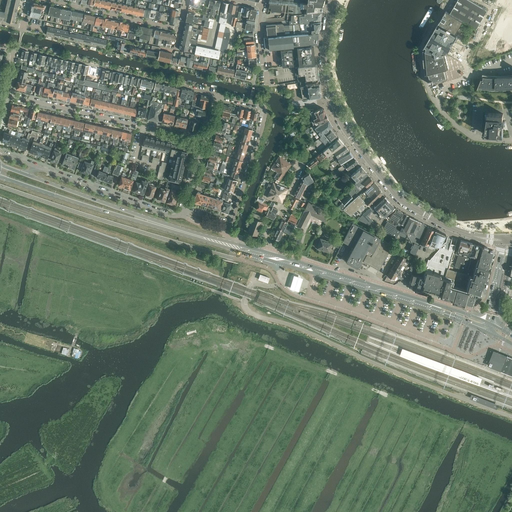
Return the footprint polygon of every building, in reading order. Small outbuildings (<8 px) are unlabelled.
[(7,0),(6,6),(18,9),(19,2),(8,0),(7,0)] [(125,12),(126,12),(129,0),(127,0),(127,2),(126,5),(123,4),(121,11),(125,12)] [(188,8),(192,9),(193,7),(197,8),(199,1),(204,2),(204,3),(208,4),(208,0),(190,0),(189,6),(188,7),(188,8)] [(215,0),(212,15),(214,16),(215,9),(218,9),(220,2),(216,1),(215,0)] [(270,0),(270,2),(269,2),(268,7),(271,8),(270,11),(284,12),(284,17),(267,19),(266,22),(288,20),(291,20),(291,15),(299,14),(306,14),(321,12),(322,6),(321,6),(323,0),(270,0)] [(476,29),(488,10),(471,0),(470,0),(457,0),(450,14),(463,21),(476,29)] [(47,14),(48,14),(50,6),(45,5),(34,3),(34,2),(33,3),(33,4),(32,6),(43,8),(48,9),(47,14)] [(136,15),(137,15),(140,2),(138,2),(137,4),(137,7),(134,6),(132,14),(136,14),(136,15)] [(147,17),(149,17),(152,3),(149,3),(148,9),(145,8),(143,16),(147,17)] [(227,18),(228,18),(230,18),(231,12),(234,13),(236,5),(230,4),(228,12),(227,18)] [(435,4),(425,20),(428,22),(439,6),(435,4)] [(158,19),(160,20),(163,6),(160,5),(159,11),(156,10),(154,19),(158,19)] [(18,9),(6,6),(5,12),(16,15),(18,9)] [(61,17),(64,18),(66,10),(61,8),(58,23),(60,23),(61,17)] [(178,11),(172,9),(171,14),(167,13),(167,15),(178,17),(179,15),(178,15),(179,12),(178,11)] [(64,18),(63,24),(65,24),(66,19),(70,19),(72,11),(66,10),(64,18)] [(438,23),(456,34),(463,21),(450,14),(446,11),(438,23)] [(5,12),(3,20),(14,23),(16,15),(5,12)] [(78,12),(75,26),(77,27),(78,24),(79,20),(81,21),(83,13),(78,12)] [(202,20),(202,19),(202,18),(194,17),(195,13),(187,12),(186,17),(199,20),(202,20)] [(313,22),(320,22),(320,20),(321,20),(321,12),(306,14),(299,14),(291,15),(291,20),(288,20),(289,24),(310,22),(310,21),(313,21),(313,22)] [(85,22),(88,23),(90,15),(84,14),(83,21),(82,21),(81,28),(84,29),(85,22)] [(178,17),(167,15),(167,16),(166,16),(165,21),(168,22),(169,19),(168,18),(168,17),(170,17),(169,22),(175,23),(177,22),(178,17)] [(236,21),(254,24),(254,19),(248,18),(243,17),(237,16),(236,21)] [(101,25),(105,26),(107,19),(102,17),(99,27),(99,29),(99,32),(101,32),(102,27),(101,26),(101,25)] [(113,28),(117,29),(118,21),(113,20),(110,34),(112,35),(113,28)] [(254,30),(254,24),(236,21),(235,26),(238,27),(237,31),(238,31),(238,32),(242,33),(242,29),(240,29),(240,27),(254,30)] [(320,28),(320,22),(313,22),(313,21),(310,21),(310,22),(289,24),(283,25),(284,34),(290,33),(290,34),(296,33),(296,35),(308,34),(308,32),(319,31),(319,29),(319,28),(320,28)] [(425,21),(414,40),(418,42),(429,23),(425,21)] [(185,23),(184,28),(199,31),(199,30),(195,29),(195,28),(194,27),(194,29),(192,28),(193,25),(185,23)] [(264,37),(264,38),(281,36),(281,34),(284,34),(283,25),(283,23),(266,25),(266,29),(265,29),(265,30),(266,30),(266,33),(265,33),(265,37),(264,37)] [(423,50),(435,54),(436,57),(445,54),(445,52),(447,49),(450,43),(456,34),(438,23),(433,33),(427,42),(424,48),(423,50)] [(139,41),(152,43),(153,37),(155,29),(142,26),(140,35),(139,41)] [(221,46),(220,49),(220,51),(226,52),(230,33),(229,29),(227,28),(227,27),(225,26),(225,27),(225,30),(224,32),(223,35),(223,38),(222,41),(222,43),(221,46)] [(50,34),(54,35),(55,29),(48,27),(46,34),(50,35),(50,34)] [(57,37),(61,38),(62,30),(55,29),(54,35),(57,36),(57,37)] [(65,37),(68,38),(70,32),(62,30),(61,38),(65,39),(65,37)] [(162,39),(164,39),(166,32),(162,31),(160,30),(157,45),(160,45),(162,39)] [(72,40),(76,41),(77,34),(70,32),(68,38),(72,39),(72,40)] [(171,33),(168,47),(173,48),(174,46),(171,45),(172,41),(175,42),(176,35),(175,34),(171,33)] [(289,48),(306,46),(312,45),(314,45),(315,44),(314,41),(317,41),(317,38),(318,38),(318,37),(318,33),(308,34),(296,35),(284,36),(264,38),(265,50),(269,49),(289,48)] [(80,41),(83,41),(85,35),(77,34),(76,41),(79,42),(80,41)] [(183,34),(182,39),(196,42),(197,40),(190,39),(191,36),(183,34)] [(86,43),(90,44),(92,37),(85,35),(83,41),(87,42),(86,43)] [(94,44),(98,45),(99,39),(92,37),(90,44),(94,45),(94,44)] [(126,40),(122,39),(119,38),(118,42),(119,42),(117,49),(119,50),(119,51),(122,51),(123,51),(126,40)] [(99,39),(98,45),(101,45),(101,47),(105,48),(107,40),(99,39)] [(306,46),(289,48),(290,58),(283,58),(284,61),(282,61),(282,65),(291,64),(291,66),(314,63),(313,59),(314,59),(313,48),(312,48),(312,47),(312,45),(306,46)] [(129,53),(137,55),(138,48),(131,46),(130,53),(129,53)] [(220,49),(215,48),(214,51),(196,47),(195,53),(218,58),(220,51),(220,49)] [(138,48),(137,55),(145,56),(146,50),(140,49),(139,48),(138,48)] [(145,57),(156,59),(158,52),(147,50),(145,57)] [(159,51),(157,59),(170,62),(172,53),(160,50),(158,50),(158,51),(159,51)] [(427,74),(446,69),(449,68),(445,54),(436,57),(435,54),(423,50),(424,58),(424,67),(425,66),(426,75),(427,74)] [(186,62),(187,53),(186,53),(185,57),(180,56),(179,60),(177,59),(176,64),(183,65),(184,61),(186,62)] [(187,53),(186,62),(185,65),(186,65),(186,66),(191,67),(193,60),(194,55),(191,54),(191,58),(188,58),(189,54),(187,53)] [(36,63),(44,65),(46,56),(39,54),(36,63)] [(197,68),(202,69),(203,63),(204,60),(205,57),(202,56),(201,62),(198,62),(197,68)] [(209,66),(208,71),(215,72),(218,60),(209,58),(209,63),(210,64),(209,66)] [(73,73),(76,73),(76,71),(80,72),(82,64),(76,63),(73,73)] [(234,77),(240,78),(242,70),(238,69),(239,67),(242,68),(243,66),(237,64),(236,70),(234,77)] [(298,81),(300,81),(318,78),(317,64),(294,67),(295,75),(297,75),(298,81)] [(89,66),(87,74),(99,77),(101,69),(89,66)] [(245,69),(244,71),(242,70),(240,78),(245,79),(246,78),(247,78),(247,75),(246,75),(247,71),(248,72),(249,67),(246,66),(246,70),(245,69)] [(109,71),(103,69),(100,80),(102,80),(103,78),(107,79),(109,71)] [(448,78),(448,76),(446,69),(427,74),(430,84),(447,79),(448,78)] [(511,75),(511,76),(509,77),(503,77),(496,77),(490,77),(483,76),(483,79),(481,79),(476,91),(477,91),(478,87),(483,87),(490,88),(496,88),(503,88),(510,88),(510,92),(511,92),(511,75)] [(300,86),(311,85),(311,86),(319,84),(318,78),(300,81),(300,83),(300,86)] [(25,91),(26,86),(32,88),(32,90),(35,91),(36,86),(18,82),(17,85),(16,85),(16,87),(16,88),(16,89),(25,91)] [(156,90),(159,90),(161,83),(156,82),(154,89),(153,93),(155,94),(156,90)] [(311,85),(300,86),(300,88),(302,99),(309,98),(309,99),(316,97),(320,97),(321,95),(319,84),(311,86),(311,85)] [(82,103),(84,104),(87,91),(88,87),(86,86),(83,96),(81,95),(79,103),(80,103),(82,104),(82,103)] [(183,96),(186,96),(188,90),(182,88),(180,98),(182,98),(183,96)] [(188,90),(186,96),(186,99),(190,99),(192,100),(194,91),(188,90)] [(149,107),(149,105),(151,100),(148,100),(147,106),(143,105),(143,108),(139,107),(137,116),(141,117),(141,118),(144,118),(146,109),(147,106),(149,107)] [(156,102),(153,101),(151,100),(149,105),(150,105),(150,104),(152,105),(148,119),(158,122),(161,107),(164,108),(163,111),(163,112),(164,107),(165,104),(156,102)] [(191,108),(194,109),(196,109),(196,112),(198,112),(197,115),(198,115),(198,116),(200,117),(200,116),(205,117),(206,111),(199,109),(200,107),(195,106),(192,105),(191,110),(191,108)] [(314,111),(313,109),(308,109),(312,119),(311,120),(313,125),(327,118),(326,114),(325,113),(325,114),(324,112),(325,110),(324,109),(322,108),(319,109),(314,111)] [(448,127),(432,108),(429,111),(444,130),(448,127)] [(27,122),(26,126),(25,129),(28,129),(30,122),(31,118),(35,119),(36,111),(35,110),(34,110),(33,111),(31,110),(30,114),(29,114),(28,115),(28,118),(27,122)] [(250,120),(249,125),(251,126),(253,119),(256,120),(258,113),(257,113),(257,112),(255,111),(254,112),(252,111),(250,120)] [(178,125),(180,126),(183,114),(181,113),(180,117),(177,116),(175,125),(176,126),(177,126),(178,125)] [(503,123),(505,124),(505,121),(503,120),(503,114),(488,113),(485,133),(484,133),(484,134),(503,135),(503,123)] [(311,130),(318,138),(330,128),(332,127),(328,119),(322,123),(320,123),(315,128),(313,126),(305,130),(307,133),(311,130)] [(72,138),(75,139),(76,137),(77,134),(80,121),(78,121),(78,120),(76,120),(75,120),(73,128),(76,128),(74,136),(72,136),(72,138)] [(191,122),(189,128),(189,129),(195,130),(196,127),(197,127),(198,121),(193,120),(193,121),(191,121),(191,122)] [(7,143),(11,134),(13,128),(8,126),(7,128),(10,129),(8,133),(5,132),(1,141),(2,141),(2,142),(4,143),(5,142),(7,143)] [(337,135),(330,128),(318,138),(313,142),(320,150),(337,135)] [(11,144),(13,145),(17,137),(16,137),(18,132),(16,131),(14,136),(11,134),(7,143),(8,143),(8,144),(10,145),(11,144)] [(25,150),(30,136),(31,134),(29,133),(27,139),(23,137),(19,148),(19,149),(21,149),(22,149),(25,150)] [(16,147),(19,148),(23,137),(24,134),(22,134),(20,138),(17,137),(13,145),(13,146),(14,147),(16,147)] [(36,154),(40,143),(36,141),(38,137),(35,136),(35,137),(29,151),(33,153),(33,154),(35,154),(36,154)] [(142,148),(147,149),(150,138),(144,136),(142,145),(143,145),(142,148)] [(317,163),(323,159),(344,144),(338,137),(313,159),(317,163)] [(41,156),(42,156),(46,145),(42,144),(44,139),(42,138),(40,143),(36,154),(38,155),(38,156),(40,156),(41,156)] [(166,141),(163,153),(168,154),(169,151),(171,143),(166,141)] [(46,145),(42,156),(42,157),(44,158),(45,157),(47,158),(53,143),(51,142),(49,146),(46,145)] [(349,150),(344,144),(324,158),(325,160),(335,153),(337,157),(339,155),(348,150),(349,150)] [(168,179),(180,182),(180,181),(187,153),(187,152),(183,151),(184,148),(173,146),(173,145),(172,145),(170,155),(174,156),(168,179)] [(58,160),(60,155),(61,151),(57,149),(55,148),(51,159),(53,160),(53,161),(56,162),(56,161),(57,162),(58,160)] [(326,164),(328,166),(328,165),(331,170),(353,156),(349,150),(340,156),(339,155),(337,157),(335,153),(325,160),(324,158),(323,159),(324,160),(323,161),(326,165),(326,164)] [(62,164),(68,167),(72,155),(66,153),(62,164)] [(208,160),(217,163),(218,160),(216,159),(217,157),(210,154),(209,157),(208,157),(208,159),(208,160)] [(72,155),(68,167),(74,169),(78,158),(72,155)] [(275,179),(277,180),(275,182),(278,183),(291,164),(279,156),(271,168),(279,174),(275,179)] [(347,169),(347,170),(358,163),(354,157),(330,172),(328,173),(331,177),(332,175),(334,178),(342,173),(340,170),(341,170),(343,168),(345,167),(347,169)] [(234,161),(233,164),(241,167),(241,166),(242,166),(242,164),(242,163),(242,161),(233,158),(233,160),(234,161)] [(313,159),(307,164),(310,168),(317,163),(313,159)] [(84,164),(82,169),(81,171),(88,173),(88,172),(90,172),(94,161),(92,161),(91,164),(85,161),(84,164)] [(206,167),(213,169),(214,169),(215,166),(214,166),(215,163),(208,161),(207,164),(206,164),(206,165),(206,166),(206,167)] [(160,166),(157,178),(162,180),(166,163),(162,162),(161,166),(160,166)] [(230,169),(231,170),(239,172),(240,170),(241,168),(240,167),(241,167),(233,164),(232,167),(231,167),(230,169)] [(116,177),(119,178),(121,172),(120,172),(122,167),(117,165),(115,168),(114,168),(112,174),(117,176),(116,177)] [(351,175),(356,181),(366,172),(361,166),(351,175)] [(106,173),(103,180),(111,183),(113,176),(109,175),(111,169),(108,168),(106,173)] [(239,172),(231,170),(229,175),(237,178),(237,177),(238,177),(239,175),(238,174),(239,172)] [(96,177),(103,180),(106,173),(99,171),(97,175),(96,177)] [(124,187),(127,178),(124,177),(125,173),(123,172),(118,185),(121,186),(121,187),(123,187),(124,187)] [(303,181),(308,184),(313,180),(308,172),(301,177),(303,181)] [(373,181),(366,172),(348,189),(350,191),(349,192),(349,193),(349,194),(350,195),(342,202),(338,198),(334,202),(341,210),(353,198),(359,194),(361,191),(373,181)] [(127,178),(124,187),(125,187),(125,188),(126,189),(127,188),(130,189),(134,176),(132,175),(131,180),(127,178)] [(226,181),(225,183),(235,186),(235,184),(236,183),(237,182),(236,181),(236,180),(228,178),(227,182),(226,181)] [(133,191),(138,193),(138,192),(143,193),(148,180),(145,179),(144,181),(142,181),(141,184),(136,182),(133,191)] [(270,189),(269,189),(285,196),(288,189),(272,182),(271,185),(268,184),(267,188),(270,189)] [(379,187),(374,182),(365,191),(366,192),(363,194),(361,191),(359,194),(343,208),(351,215),(357,209),(379,187)] [(149,197),(151,197),(152,197),(153,197),(152,197),(156,187),(152,186),(153,184),(150,183),(147,192),(146,192),(145,194),(145,195),(149,196),(149,197)] [(235,186),(225,183),(224,185),(226,186),(225,189),(233,192),(233,191),(234,191),(234,189),(234,188),(235,186)] [(161,200),(164,201),(169,187),(166,186),(165,189),(161,188),(157,199),(158,199),(158,200),(161,201),(161,200)] [(175,188),(172,187),(167,202),(170,203),(170,204),(173,205),(174,205),(178,195),(173,193),(175,190),(174,190),(175,188)] [(357,209),(351,215),(353,217),(359,211),(361,214),(383,193),(379,188),(357,209)] [(285,196),(269,189),(266,197),(282,203),(285,196)] [(196,202),(201,204),(204,195),(199,194),(200,192),(198,191),(197,193),(194,202),(196,202)] [(228,191),(225,199),(224,204),(222,211),(228,212),(230,204),(226,203),(227,201),(228,198),(231,198),(232,193),(228,191)] [(204,205),(207,206),(210,197),(204,195),(201,204),(201,205),(204,206),(204,205)] [(383,218),(384,217),(394,207),(390,203),(391,203),(388,200),(389,199),(386,196),(385,197),(385,196),(374,206),(378,211),(378,210),(380,212),(379,214),(379,215),(382,218),(383,218)] [(213,208),(216,199),(210,197),(207,206),(209,207),(212,208),(213,208)] [(293,197),(288,206),(294,209),(298,200),(293,197)] [(216,199),(213,208),(217,209),(219,210),(222,201),(223,199),(220,199),(220,200),(216,199)] [(258,203),(256,209),(261,211),(263,208),(267,210),(269,206),(259,201),(259,203),(258,203)] [(311,203),(308,202),(304,211),(297,225),(304,229),(309,219),(308,218),(310,214),(317,218),(318,219),(318,218),(325,222),(329,213),(324,210),(325,208),(319,206),(319,207),(313,205),(313,204),(311,203)] [(269,207),(267,210),(268,210),(265,216),(273,219),(276,214),(278,210),(273,207),(272,209),(269,207)] [(370,207),(366,211),(359,218),(361,220),(365,222),(368,219),(365,217),(373,209),(370,207)] [(396,239),(398,234),(400,231),(395,228),(403,214),(402,214),(403,212),(396,207),(395,208),(388,220),(382,231),(396,239)] [(385,217),(388,220),(395,208),(394,207),(384,217),(385,217)] [(247,232),(257,235),(262,221),(263,217),(252,213),(250,218),(252,219),(247,232)] [(395,228),(400,231),(402,227),(404,228),(409,217),(408,216),(404,213),(403,214),(395,228)] [(408,242),(413,244),(414,242),(419,245),(420,244),(427,227),(425,226),(426,225),(421,222),(410,217),(409,217),(404,228),(402,227),(400,231),(398,234),(409,240),(408,242)] [(352,222),(344,238),(355,244),(346,261),(345,261),(357,267),(359,268),(361,265),(358,264),(362,258),(364,260),(363,262),(379,270),(393,245),(381,239),(381,238),(352,222)] [(427,227),(420,244),(427,248),(434,250),(438,246),(440,247),(446,234),(435,229),(435,230),(427,227)] [(449,267),(450,265),(455,245),(457,239),(448,236),(446,242),(445,242),(430,260),(428,259),(428,260),(425,270),(423,277),(412,274),(408,286),(414,288),(414,290),(427,294),(428,290),(434,292),(436,287),(441,289),(439,295),(452,299),(451,301),(464,305),(465,302),(471,304),(475,292),(480,294),(483,281),(487,282),(490,269),(488,269),(493,252),(487,250),(488,248),(481,246),(472,276),(448,269),(449,267)] [(325,240),(320,238),(317,248),(318,248),(318,249),(321,250),(322,249),(329,251),(330,248),(333,249),(333,246),(339,248),(343,242),(335,239),(335,241),(326,238),(326,239),(325,239),(325,240)] [(455,266),(450,265),(449,267),(454,268),(454,267),(459,269),(464,269),(468,257),(468,255),(472,243),(471,243),(470,243),(469,245),(464,244),(465,242),(461,241),(460,244),(459,245),(457,252),(456,251),(455,254),(458,255),(459,252),(455,266)] [(410,252),(412,253),(415,254),(419,245),(414,242),(413,244),(410,252)] [(477,258),(481,246),(472,244),(469,255),(477,258)] [(400,254),(397,260),(403,264),(406,258),(400,254)] [(397,260),(393,265),(400,269),(403,264),(397,260)] [(393,265),(390,271),(399,276),(401,274),(398,272),(400,269),(393,265)] [(399,276),(390,271),(387,276),(393,280),(396,276),(398,277),(399,276)] [(303,278),(294,275),(290,288),(299,291),(303,278)] [(63,347),(62,353),(61,354),(67,356),(68,352),(70,352),(70,350),(63,347)] [(79,358),(80,354),(81,351),(79,350),(79,349),(74,348),(73,352),(71,356),(75,357),(78,358),(78,357),(79,358)] [(501,371),(507,356),(494,351),(488,366),(501,371)] [(511,357),(507,356),(501,371),(511,375),(511,357)] [(458,373),(458,371),(432,362),(431,364),(430,365),(457,375),(458,373)]
